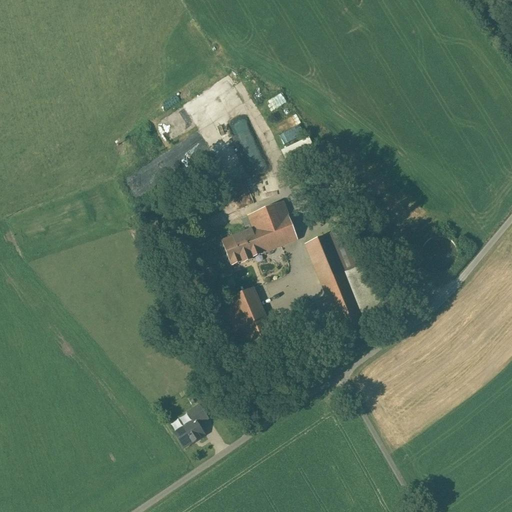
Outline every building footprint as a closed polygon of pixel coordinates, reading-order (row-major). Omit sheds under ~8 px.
[(315,136),(287,147),(297,173),(325,163),(315,136)] [(298,240),(283,202),(242,219),(245,227),(249,226),(251,230),(222,241),(231,266),(242,262),(242,263),(253,259),(253,257),(298,240)] [(152,240),(180,226),(174,214),(161,221),(159,216),(143,224),(152,240)] [(329,235),(306,245),(341,332),(366,322),(329,235)] [(276,341),(253,289),(214,305),(236,358),(276,341)] [(199,406),(188,413),(193,420),(194,420),(198,425),(208,419),(199,406)] [(193,420),(174,432),(184,448),(204,435),(198,425),(194,420),(193,420)]
